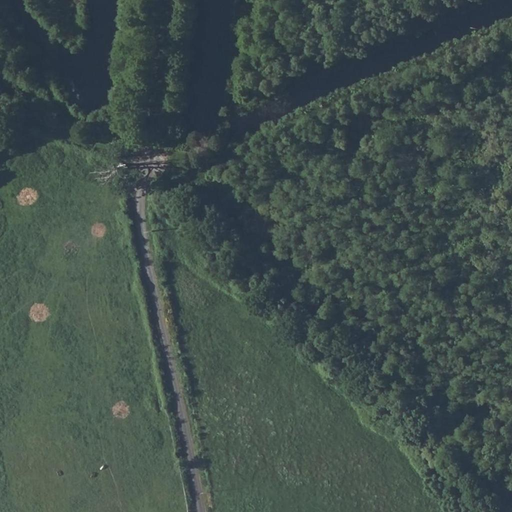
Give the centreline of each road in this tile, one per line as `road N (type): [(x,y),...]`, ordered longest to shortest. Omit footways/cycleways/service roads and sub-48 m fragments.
road 1 (unclassified): [(200,511),(141,222),(163,0)]
road 2 (track): [(145,167),(63,136),(37,69),(0,12)]
